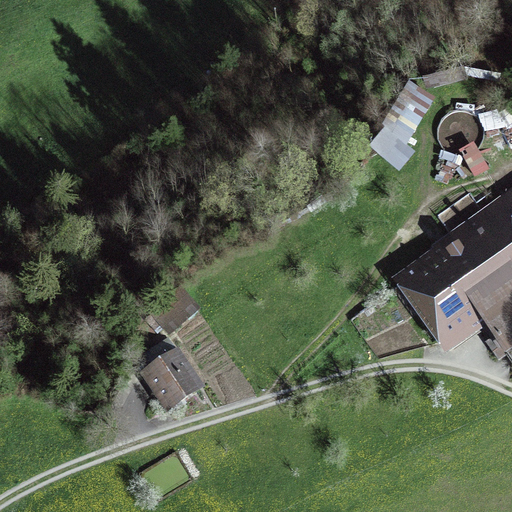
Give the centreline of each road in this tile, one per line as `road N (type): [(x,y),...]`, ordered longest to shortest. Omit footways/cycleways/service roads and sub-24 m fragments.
road 1 (track): [(0,502),(62,469),(379,368),(437,366),(511,390)]
road 2 (track): [(260,403),(366,288),(420,213)]
